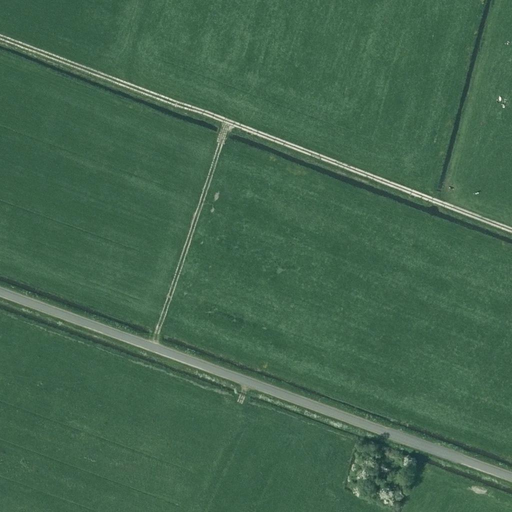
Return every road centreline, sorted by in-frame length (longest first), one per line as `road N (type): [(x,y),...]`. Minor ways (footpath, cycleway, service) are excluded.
road 1 (track): [(511,231),(0,39)]
road 2 (unclassified): [(511,478),(0,292)]
road 3 (track): [(225,123),(151,347)]
